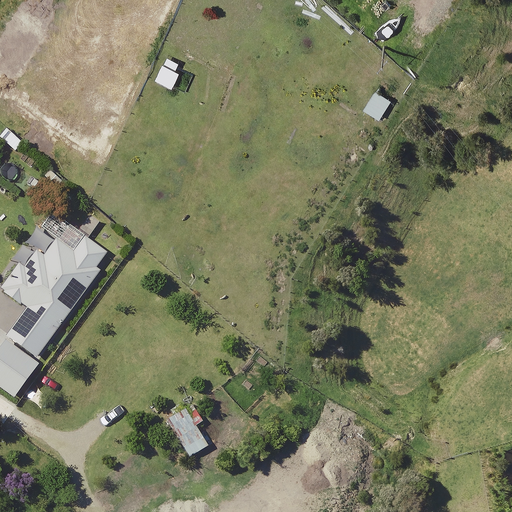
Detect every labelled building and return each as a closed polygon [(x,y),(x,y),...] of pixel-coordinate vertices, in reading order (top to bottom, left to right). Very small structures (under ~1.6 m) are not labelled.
[(181,68),(163,61),(156,77),(173,85),(181,68)] [(392,98),(376,87),(364,106),(380,117),(392,98)] [(6,335),(37,357),(112,255),(85,235),(73,251),(56,238),(43,255),(36,250),(25,266),(19,262),(0,287),(0,291),(24,309),(6,335)] [(6,340),(0,347),(0,388),(14,399),(39,364),(6,340)] [(209,444),(186,410),(168,422),(191,456),(209,444)] [(353,435),(318,458),(331,478),(338,511),(362,511),(358,496),(383,480),(353,435)]
